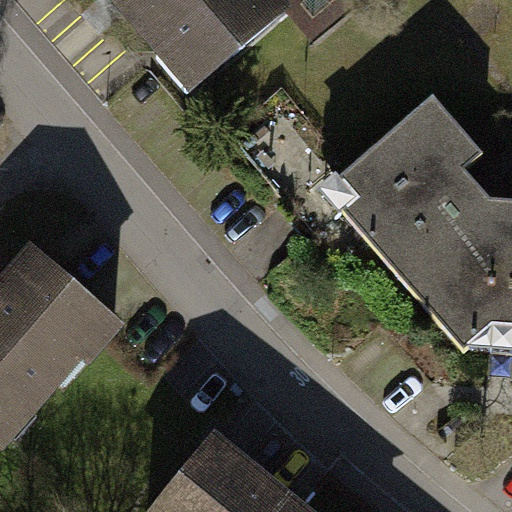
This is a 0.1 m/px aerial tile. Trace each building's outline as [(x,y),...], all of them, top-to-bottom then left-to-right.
[(127,0),(198,89),(301,7),(295,0),(127,0)] [(490,336),(511,338),(511,204),(488,202),(467,178),(487,159),(434,98),(342,179),(325,192),(347,219),(469,355),(490,336)] [(325,192),(342,179),(285,110),(237,149),(315,244),(347,219),(325,192)] [(0,451),(7,457),(88,364),(95,371),(130,330),(36,251),(0,292),(0,451)] [(294,511),(212,442),(152,511),(294,511)]
